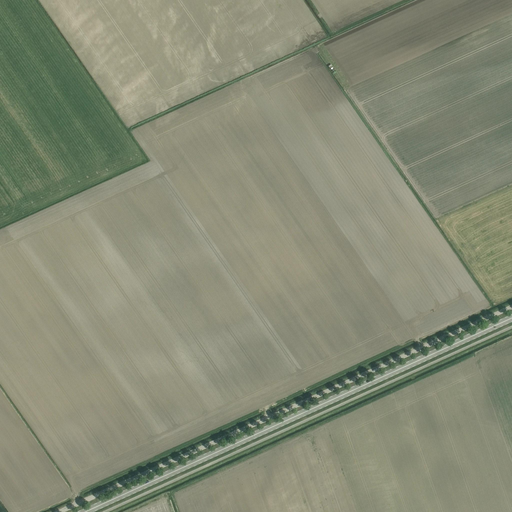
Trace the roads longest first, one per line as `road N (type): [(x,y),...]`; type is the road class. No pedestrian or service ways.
road 1 (unclassified): [(57,511),(511,307)]
road 2 (primary): [(83,511),(511,317)]
